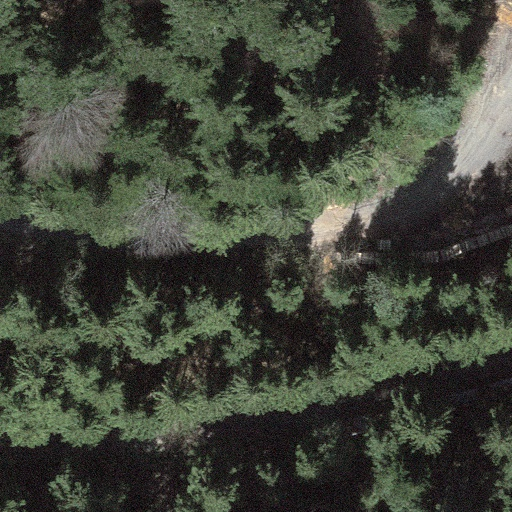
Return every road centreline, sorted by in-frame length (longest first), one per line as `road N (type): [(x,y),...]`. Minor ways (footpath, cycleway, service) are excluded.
road 1 (track): [(0,212),(54,228),(245,236),(360,222),(418,198),(466,161),(511,99)]
road 2 (track): [(0,431),(343,392),(511,350)]
